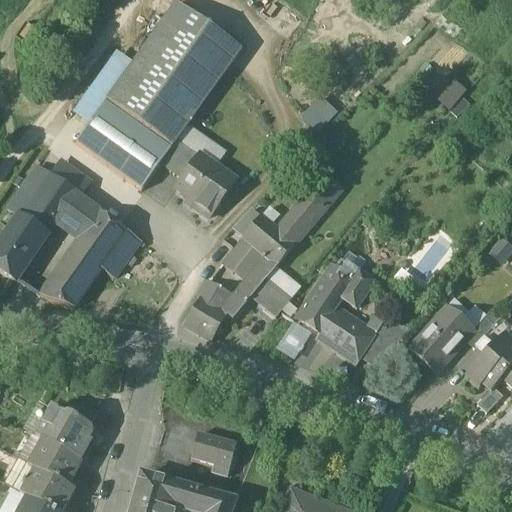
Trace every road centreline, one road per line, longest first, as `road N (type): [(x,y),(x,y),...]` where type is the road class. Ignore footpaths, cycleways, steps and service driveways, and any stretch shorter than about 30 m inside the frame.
road 1 (tertiary): [(511,472),(211,361),(155,350)]
road 2 (track): [(134,0),(66,104),(0,180)]
road 3 (residential): [(111,511),(155,350)]
road 4 (tertiary): [(155,350),(0,319)]
road 5 (unknown): [(155,350),(203,239)]
